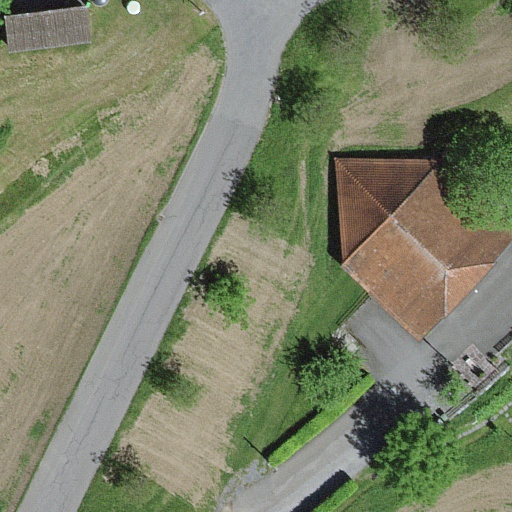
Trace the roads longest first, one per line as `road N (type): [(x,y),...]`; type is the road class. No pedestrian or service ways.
road 1 (residential): [(40,511),(267,53),(270,17)]
road 2 (residential): [(242,511),(511,269)]
